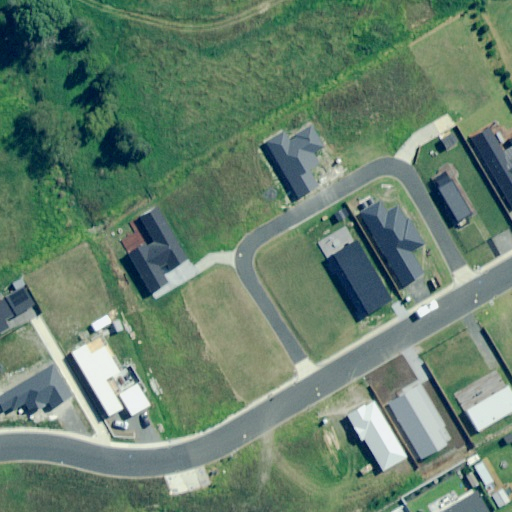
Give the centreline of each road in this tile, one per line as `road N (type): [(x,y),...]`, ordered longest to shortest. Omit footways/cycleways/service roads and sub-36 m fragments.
road 1 (unknown): [(0,448),(129,464),(183,459),(511,272)]
road 2 (unknown): [(318,381),(247,272),(246,253),(255,233),(370,161),(397,162),(422,184),(484,287)]
road 3 (unknown): [(72,454),(36,316)]
